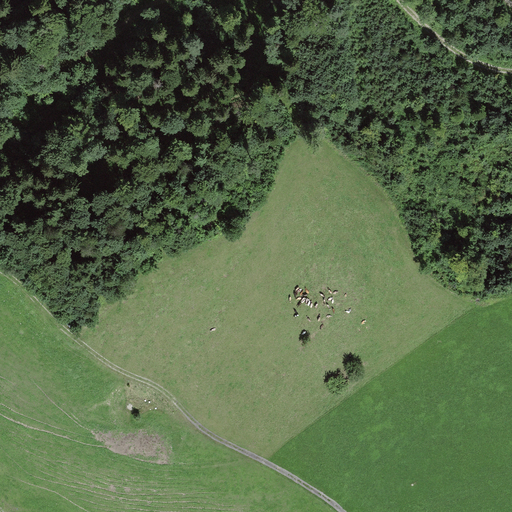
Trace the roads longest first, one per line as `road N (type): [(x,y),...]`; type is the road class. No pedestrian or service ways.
road 1 (track): [(343,511),(189,423),(161,387),(90,352),(0,275)]
road 2 (track): [(511,66),(465,61),(401,0)]
